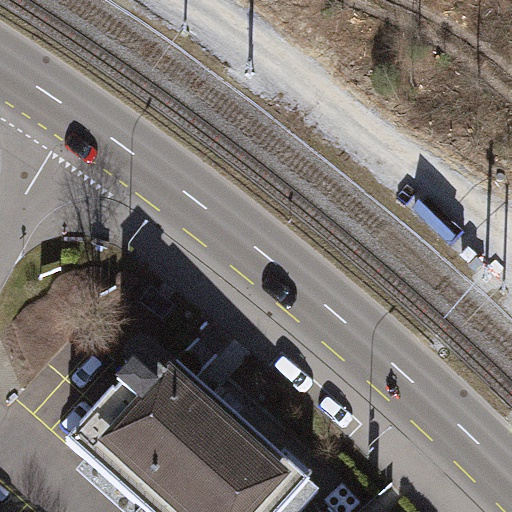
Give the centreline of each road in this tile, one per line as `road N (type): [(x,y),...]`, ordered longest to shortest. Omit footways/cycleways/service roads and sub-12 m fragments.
road 1 (secondary): [(78,112),(264,253),(511,474)]
road 2 (residential): [(0,244),(78,112)]
